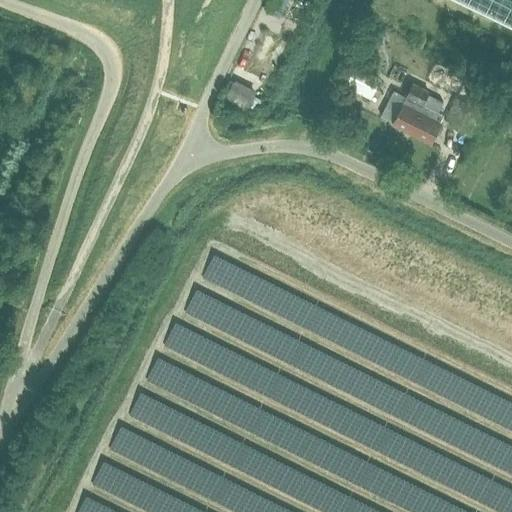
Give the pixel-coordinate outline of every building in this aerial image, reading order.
[(272,0),(267,11),(278,17),(286,0),(272,0)] [(511,0),(462,0),(511,24),(511,0)] [(259,45),(250,67),(273,77),(282,55),(259,45)] [(371,54),(368,60),(370,67),(377,70),(384,67),(387,62),(371,54)] [(352,64),(350,69),(343,82),(372,96),(379,99),(386,84),(380,81),(382,78),(352,64)] [(256,89),(234,79),(226,95),(249,105),(249,104),(254,94),(256,89)] [(413,81),(410,86),(393,122),(430,140),(443,113),(439,111),(444,101),(428,94),(430,90),(413,81)] [(254,94),(249,104),(256,107),(261,98),(254,94)] [(472,136),(484,110),(455,96),(444,118),(453,122),(451,126),(472,136)]
